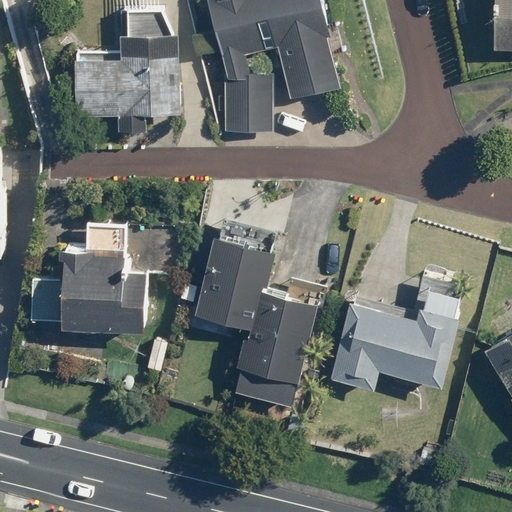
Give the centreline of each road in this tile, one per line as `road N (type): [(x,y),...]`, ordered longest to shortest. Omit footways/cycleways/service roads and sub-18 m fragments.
road 1 (residential): [(414,161),(62,162)]
road 2 (tertiary): [(0,453),(232,511)]
road 3 (residential): [(403,0),(431,125),(414,161)]
